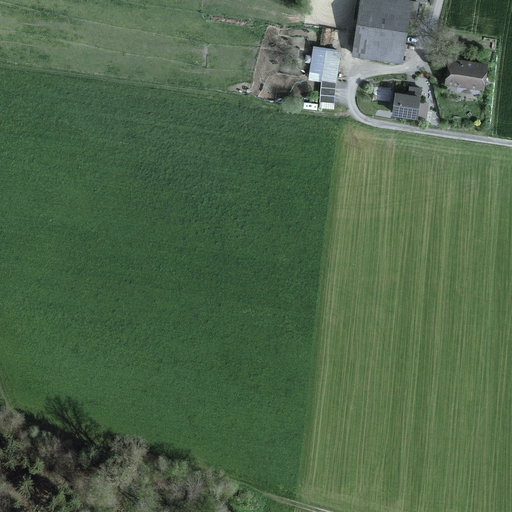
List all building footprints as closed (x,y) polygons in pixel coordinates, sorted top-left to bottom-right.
[(416,7),(372,0),(351,0),(349,12),(359,13),(353,55),(399,62),(406,16),(415,18),(416,7)] [(308,71),(320,81),(336,83),(338,56),(313,52),(308,71)] [(485,69),(448,63),(445,82),(483,88),(485,69)] [(333,103),(336,83),(320,81),(318,101),(333,103)] [(409,98),(394,97),(392,115),(425,118),(427,105),(418,104),(420,91),(410,90),(409,98)]
